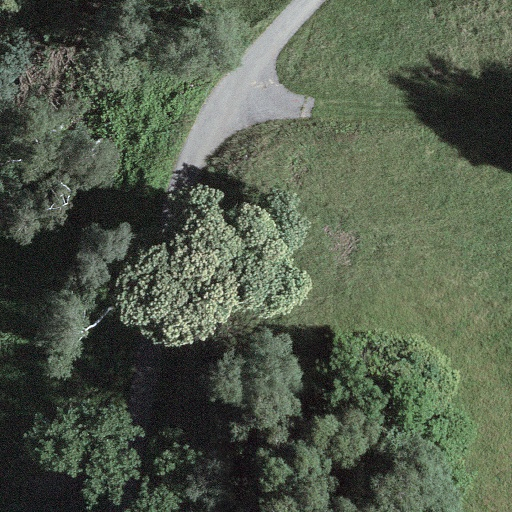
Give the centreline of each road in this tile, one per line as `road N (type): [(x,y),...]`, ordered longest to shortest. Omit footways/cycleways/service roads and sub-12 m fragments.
road 1 (track): [(113,511),(178,162),(207,108)]
road 2 (track): [(207,108),(230,101),(511,111)]
road 3 (track): [(298,0),(207,108)]
